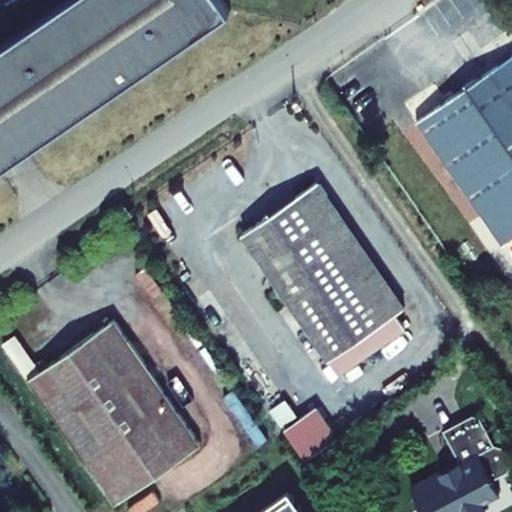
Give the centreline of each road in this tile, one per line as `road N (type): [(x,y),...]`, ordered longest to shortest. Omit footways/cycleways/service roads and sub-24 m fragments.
road 1 (unclassified): [(0,254),(378,0)]
road 2 (track): [(511,375),(294,56)]
road 3 (unknown): [(0,396),(87,511)]
